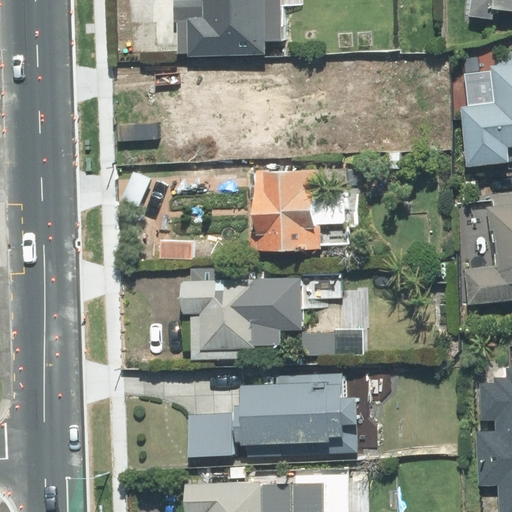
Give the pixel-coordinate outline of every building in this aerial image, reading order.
[(176,0),(176,19),(183,19),(183,48),(196,48),(196,53),(272,53),(272,39),(288,39),(288,0),(176,0)] [(511,0),(477,0),(476,14),(502,17),(504,5),(511,6),(511,0)] [(511,49),(496,51),(498,69),(451,74),(457,120),(468,119),(473,163),(511,158),(511,49)] [(226,79),(226,65),(188,65),(189,152),(287,150),(286,84),(269,84),(269,78),(226,79)] [(331,244),(358,244),(358,168),(265,167),(265,248),(331,248),(331,244)] [(504,266),(471,270),(475,304),(511,299),(511,203),(497,205),(504,266)] [(213,238),(182,239),(182,257),(214,257),(213,238)] [(306,272),(306,282),(191,279),(190,313),(199,313),(198,359),(247,360),(247,347),(264,347),(264,344),(290,344),(291,328),(310,329),(310,311),(342,312),(342,300),(348,300),(348,273),(306,272)] [(511,511),(511,366),(509,367),(510,377),(484,378),(486,418),(504,417),(505,429),(481,430),(484,490),(505,489),(506,511),(511,511)] [(252,383),(252,387),(245,387),(244,441),(255,441),(343,442),(343,433),(358,434),(358,423),(367,423),(367,395),(354,395),(354,387),(354,380),(348,380),(348,376),(283,375),(282,383),(252,383)] [(242,413),(195,412),(194,454),(240,455),(242,413)] [(194,481),(193,511),(335,511),(336,484),(194,481)]
